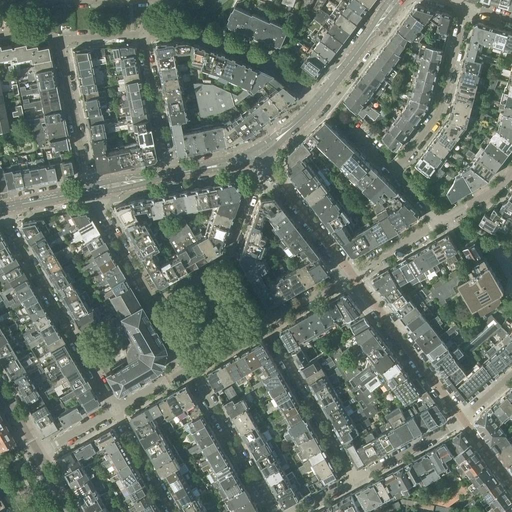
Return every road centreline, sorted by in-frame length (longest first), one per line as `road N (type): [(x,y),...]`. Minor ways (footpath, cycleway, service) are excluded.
road 1 (residential): [(89,190),(274,511)]
road 2 (unclassified): [(114,409),(0,210)]
road 3 (residential): [(140,35),(62,42),(89,190)]
road 4 (residential): [(318,101),(231,47),(187,33),(140,35)]
road 5 (residential): [(390,171),(437,114),(466,6)]
road 6 (residential): [(462,418),(350,272)]
road 7 (residential): [(353,480),(274,344)]
road 8 (residential): [(350,272),(259,152)]
road 9 (residential): [(140,35),(169,175)]
road 10 (tertiary): [(318,101),(396,0)]
road 11 (residential): [(353,480),(462,418)]
